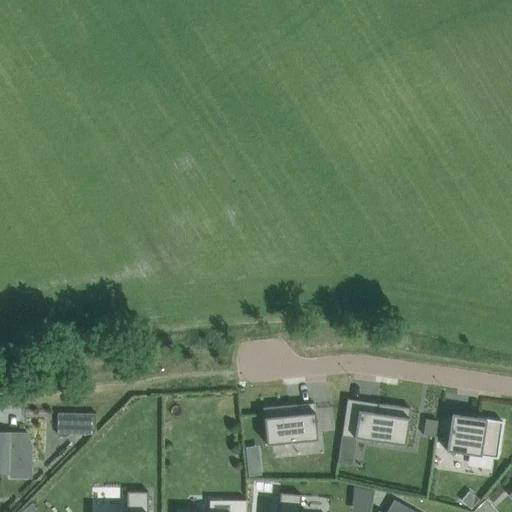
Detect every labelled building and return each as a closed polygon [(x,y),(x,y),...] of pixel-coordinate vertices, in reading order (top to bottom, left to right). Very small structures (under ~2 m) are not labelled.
[(447,393),(447,413),(458,413),(458,393),(447,393)] [(349,399),(347,398),(342,436),(343,436),(406,445),(411,408),(385,404),(379,403),(378,409),(348,404),(349,399)] [(318,440),(314,402),(313,402),(313,408),(297,410),(296,404),(289,405),(263,407),(267,445),(318,440)] [(58,412),(57,432),(95,433),(96,413),(58,412)] [(503,421),(452,414),(447,450),(498,457),(503,421)] [(424,435),(436,437),(438,420),(426,419),(424,435)] [(0,472),(11,472),(11,481),(33,481),(34,446),(28,446),(28,433),(0,432),(0,472)] [(261,463),(248,465),(249,476),(262,475),(261,463)] [(148,511),(149,491),(127,491),(127,511),(148,511)] [(278,511),(300,511),(302,494),(280,493),(278,511)] [(473,494),(467,494),(462,500),(471,509),(479,499),(473,494)] [(474,511),(489,511),(493,509),(485,500),(474,511)] [(40,511),(32,502),(19,511),(40,511)]
